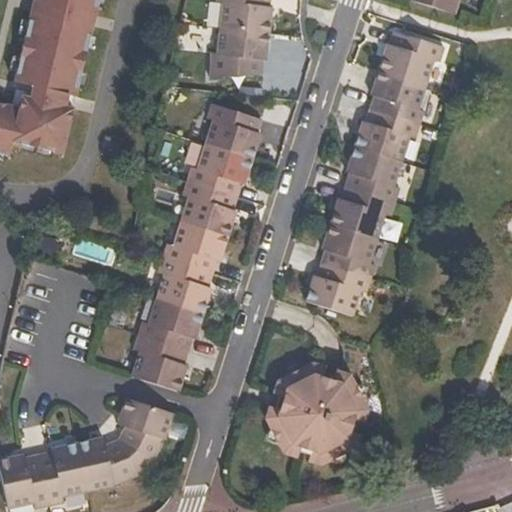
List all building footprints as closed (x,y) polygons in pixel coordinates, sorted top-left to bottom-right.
[(10,108),(0,105),(0,155),(8,158),(12,144),(61,155),(72,110),(75,98),(92,27),(95,17),(98,0),(33,0),(33,1),(30,13),(13,83),(24,85),(21,98),(18,113),(9,111),(10,108)] [(218,32),(266,37),(267,23),(258,22),(260,9),(266,10),(267,0),(214,0),(214,5),(221,7),(218,32)] [(454,0),(405,0),(453,15),(457,1),(454,0)] [(258,22),(267,23),(269,10),(266,10),(260,9),(258,22)] [(266,37),(218,32),(215,56),(208,57),(207,82),(260,78),(260,62),(254,62),(255,48),(265,49),(266,37)] [(382,59),(378,71),(424,87),(432,62),(438,63),(442,50),(393,34),(389,45),(395,48),(390,62),(382,59)] [(389,45),(386,45),(382,59),(390,62),(395,48),(389,45)] [(260,62),(263,62),(265,49),(255,48),(254,62),(260,62)] [(416,111),(424,87),(378,71),(374,84),(382,86),(378,100),(372,98),(368,111),(418,127),(422,113),(416,111)] [(374,84),(370,97),(372,98),(378,100),(382,86),(374,84)] [(204,122),(210,125),(202,148),(248,163),(253,149),(245,146),(249,133),(256,135),(259,123),(209,107),(204,122)] [(413,141),(418,127),(368,111),(364,123),(369,125),(365,138),(357,136),(353,149),(400,164),(407,139),(413,141)] [(364,123),(361,123),(357,136),(365,138),(369,125),(364,123)] [(245,146),(253,149),(257,136),(256,135),(249,133),(245,146)] [(189,170),(184,185),(234,201),(238,187),(232,185),(236,172),(245,175),(248,163),(202,148),(194,172),(189,170)] [(391,188),(400,164),(353,149),(349,161),(357,164),(353,177),(348,175),(343,188),(393,203),(398,190),(391,188)] [(349,161),(345,174),(348,175),(353,177),(357,164),(349,161)] [(238,187),(241,187),(245,175),(236,172),(232,185),(238,187)] [(185,200),(178,225),(224,240),(228,226),(220,223),(224,211),(231,213),(234,201),(184,185),(180,198),(185,200)] [(388,218),(393,203),(343,188),(339,201),(345,203),(341,215),(333,212),(328,225),(376,240),(384,216),(388,218)] [(339,201),(336,200),(333,212),(341,215),(345,203),(339,201)] [(220,223),(228,226),(232,213),(231,213),(224,211),(220,223)] [(164,247),(160,261),(210,277),(214,263),(208,262),(212,249),(220,252),(224,240),(178,225),(170,248),(164,247)] [(367,264),(376,240),(328,225),(324,237),(333,241),(328,254),(323,252),(319,265),(368,280),(373,267),(367,264)] [(29,255),(52,262),(58,241),(35,234),(29,255)] [(324,237),(320,251),(323,252),(328,254),(333,241),(324,237)] [(214,263),(217,263),(220,252),(212,249),(208,262),(214,263)] [(161,277),(153,302),(200,317),(204,303),(196,301),(200,287),(206,289),(210,277),(160,261),(156,275),(161,277)] [(368,280),(319,265),(315,278),(321,280),(316,293),(307,290),(303,302),(349,318),(358,293),(364,294),(368,280)] [(315,278),(311,277),(307,290),(316,293),(321,280),(315,278)] [(196,301),(204,303),(208,290),(206,289),(200,287),(196,301)] [(139,324),(135,339),(185,354),(189,341),(184,339),(187,326),(196,329),(200,317),(153,302),(145,326),(139,324)] [(189,341),(193,342),(196,329),(187,326),(184,339),(189,341)] [(175,365),(181,367),(185,354),(135,339),(131,352),(136,355),(128,378),(176,394),(180,381),(171,378),(175,365)] [(171,378),(180,381),(184,368),(181,367),(175,365),(171,378)] [(328,460),(347,451),(353,431),(348,429),(351,419),(356,422),(363,401),(353,381),(331,375),(330,380),(321,378),(323,372),(304,366),(284,376),(278,394),(291,399),(287,410),(274,407),(268,426),(279,444),(298,450),(299,445),(310,449),(308,454),(328,460)] [(291,399),(278,394),(274,407),(287,410),(291,399)] [(123,430),(118,442),(144,471),(152,463),(170,416),(124,401),(122,408),(129,411),(123,430)] [(129,411),(122,408),(116,427),(123,430),(129,411)] [(348,429),(353,431),(356,422),(351,419),(348,429)] [(91,450),(104,447),(101,438),(88,441),(91,450)] [(88,441),(76,444),(87,492),(109,487),(138,477),(144,471),(118,442),(104,447),(91,450),(88,441)] [(62,498),(87,492),(76,444),(62,447),(65,455),(51,459),(50,453),(37,455),(49,507),(63,503),(62,498)] [(299,445),(298,450),(308,454),(310,449),(299,445)] [(65,455),(62,447),(49,450),(50,453),(51,459),(65,455)] [(49,507),(37,455),(24,458),(26,464),(12,467),(10,458),(0,460),(0,474),(7,509),(33,504),(35,510),(49,507)] [(24,458),(23,456),(10,458),(12,467),(26,464),(24,458)]
